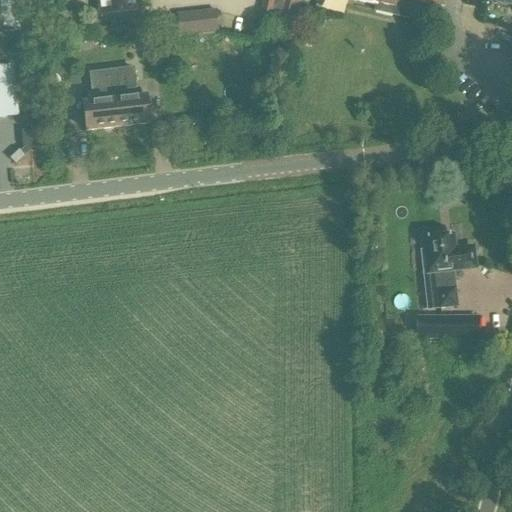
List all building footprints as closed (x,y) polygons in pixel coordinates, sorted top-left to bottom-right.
[(97,0),(100,18),(137,13),(135,0),(97,0)] [(262,0),(262,4),(261,6),(293,15),(296,2),(288,0),(262,0)] [(397,0),(406,0),(442,8),(443,0),(344,0),(376,7),(375,12),(394,16),(397,0)] [(511,0),(496,0),(496,5),(511,8),(511,0)] [(261,6),(257,19),(260,20),(289,28),(293,15),(261,6)] [(215,13),(203,15),(205,37),(217,35),(215,13)] [(203,15),(190,16),(192,38),(205,37),(203,15)] [(190,16),(178,17),(180,39),(192,38),(190,16)] [(178,17),(166,19),(168,41),(180,39),(178,17)] [(166,19),(152,20),(155,42),(168,41),(166,19)] [(86,94),(87,106),(83,106),(86,133),(150,126),(147,96),(141,97),(140,88),(135,89),(132,68),(88,74),(90,94),(86,94)] [(451,235),(423,239),(427,273),(439,272),(441,291),(436,291),(438,309),(457,307),(452,270),(487,266),(484,246),(454,250),(451,235)] [(416,341),(462,340),(462,320),(416,321),(416,341)] [(387,453),(392,428),(365,422),(359,447),(387,453)]
